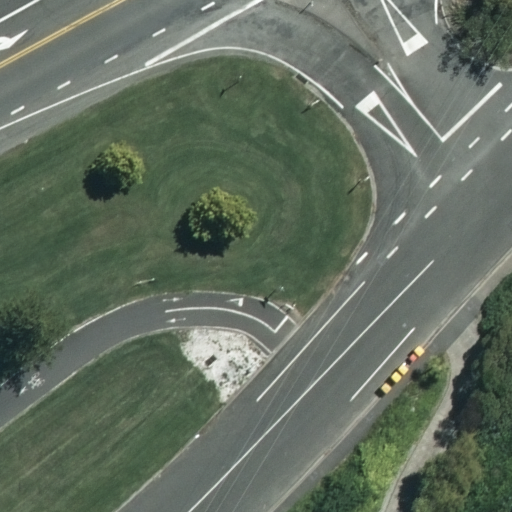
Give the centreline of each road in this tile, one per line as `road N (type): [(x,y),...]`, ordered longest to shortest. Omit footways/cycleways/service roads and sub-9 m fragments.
road 1 (residential): [(489,204),(186,511)]
road 2 (unclassified): [(332,0),(489,204)]
road 3 (trunk): [(0,62),(116,0)]
